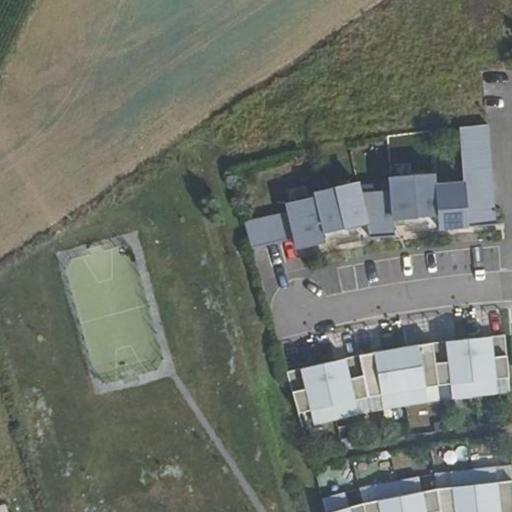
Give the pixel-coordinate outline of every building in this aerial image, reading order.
[(460,127),(464,182),(436,183),(435,174),(390,177),(391,191),(360,193),(357,182),(313,192),(314,197),(287,203),(289,211),(244,222),(252,249),(296,239),(298,248),(325,242),(323,233),(367,223),(370,238),(395,236),(394,219),(439,216),(440,229),(496,225),(488,125),(460,127)] [(302,368),(286,372),(298,413),(310,410),(314,424),(335,419),(357,413),(354,399),(367,396),(379,393),(382,408),(405,404),(427,401),(425,386),(438,384),(451,382),(451,390),(452,398),(474,395),(497,393),(495,378),(509,377),(505,334),(489,336),(490,344),(481,345),(480,336),(468,338),(456,339),(457,347),(448,348),(447,340),(432,342),(416,344),(418,352),(409,353),(407,346),(395,347),(383,349),(385,358),(376,359),(374,351),(359,354),(344,357),(345,365),(337,367),(335,360),(322,362),(311,366),(313,373),(304,376),(302,368)] [(489,336),(480,336),(481,345),(490,344),(489,336)] [(456,339),(447,340),(448,348),(457,347),(456,339)] [(416,344),(407,346),(409,353),(418,352),(416,344)] [(383,349),(374,351),(376,359),(385,358),(383,349)] [(344,357),(335,360),(337,367),(345,365),(344,357)] [(311,366),(302,368),(304,376),(313,373),(311,366)] [(344,493),(322,499),(326,511),(511,511),(511,485),(511,482),(496,483),(495,468),(473,470),(450,473),(452,488),(421,492),(419,478),(397,481),(374,486),(378,501),(348,508),(344,493)] [(10,511),(7,501),(0,503),(0,511),(10,511)]
